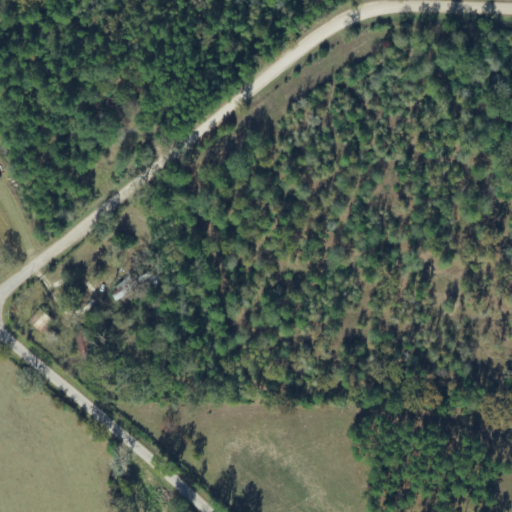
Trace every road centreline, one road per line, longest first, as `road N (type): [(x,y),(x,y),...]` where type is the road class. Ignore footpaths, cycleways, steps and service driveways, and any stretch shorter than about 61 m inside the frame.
road 1 (residential): [(511,27),(386,28),(297,78),(0,301)]
road 2 (residential): [(204,511),(0,333)]
